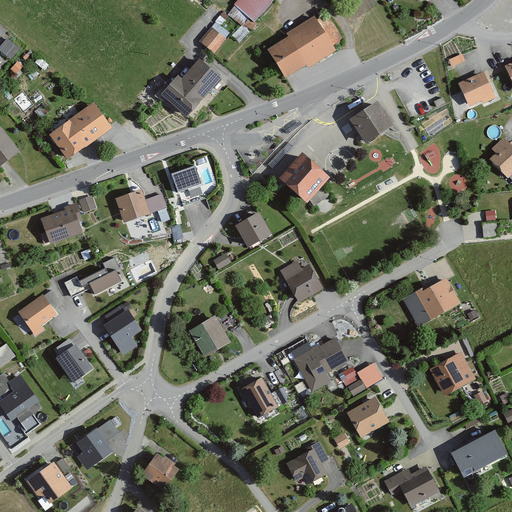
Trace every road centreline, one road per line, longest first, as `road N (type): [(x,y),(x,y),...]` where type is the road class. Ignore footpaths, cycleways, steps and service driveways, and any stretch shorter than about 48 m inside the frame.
road 1 (tertiary): [(483,0),(357,74),(214,130)]
road 2 (residential): [(214,130),(236,188),(165,301),(147,391)]
road 3 (tertiary): [(214,130),(0,205)]
road 4 (residential): [(347,301),(167,400)]
road 5 (residential): [(435,449),(347,301)]
road 6 (residential): [(275,511),(230,460),(181,426),(167,400)]
road 7 (residential): [(0,478),(126,390)]
road 8 (residential): [(451,232),(443,246),(347,301)]
road 9 (residential): [(147,391),(109,511)]
